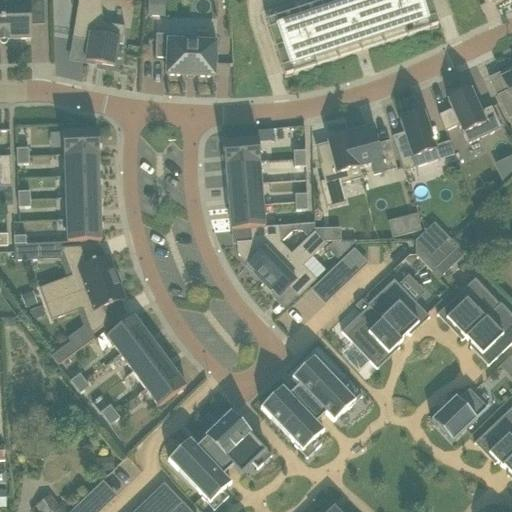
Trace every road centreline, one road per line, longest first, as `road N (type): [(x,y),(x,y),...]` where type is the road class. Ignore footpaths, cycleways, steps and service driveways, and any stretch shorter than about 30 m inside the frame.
road 1 (residential): [(133,107),(131,200),(141,253),(170,312),(231,382),(246,382),(266,363),(266,340),(228,297),(202,243),(191,116)]
road 2 (residential): [(191,116),(324,107),(511,26)]
road 3 (residential): [(0,97),(76,95),(133,107)]
